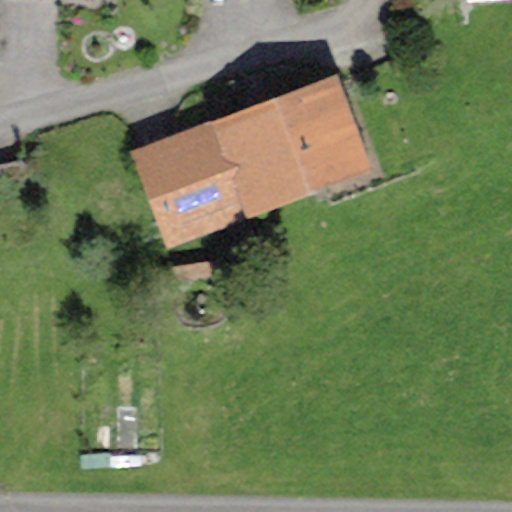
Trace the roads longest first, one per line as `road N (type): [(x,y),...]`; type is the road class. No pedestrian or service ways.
road 1 (residential): [(0,124),(321,31),(364,0)]
road 2 (unclassified): [(276,511),(0,505)]
